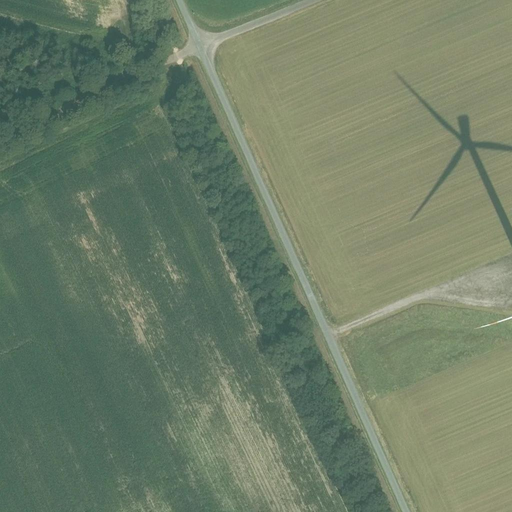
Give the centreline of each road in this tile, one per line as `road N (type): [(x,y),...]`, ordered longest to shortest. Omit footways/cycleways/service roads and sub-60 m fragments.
road 1 (unclassified): [(403,511),(200,47)]
road 2 (unclassified): [(0,142),(200,47)]
road 3 (track): [(511,293),(435,293),(327,339)]
road 4 (unclassified): [(317,0),(200,47)]
